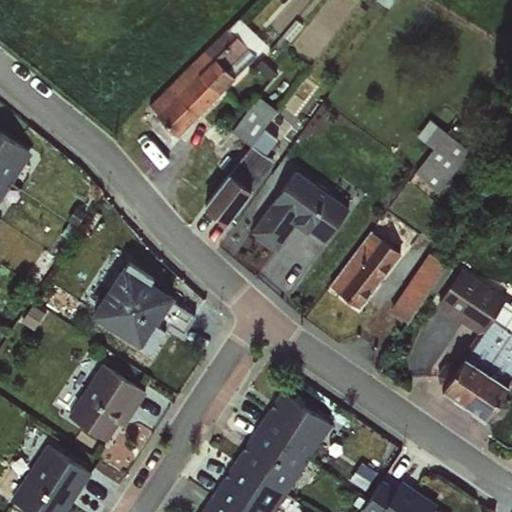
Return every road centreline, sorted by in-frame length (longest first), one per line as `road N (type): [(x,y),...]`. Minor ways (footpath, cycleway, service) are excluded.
road 1 (residential): [(0,59),(271,321)]
road 2 (residential): [(271,321),(511,486)]
road 3 (residential): [(144,511),(271,321)]
